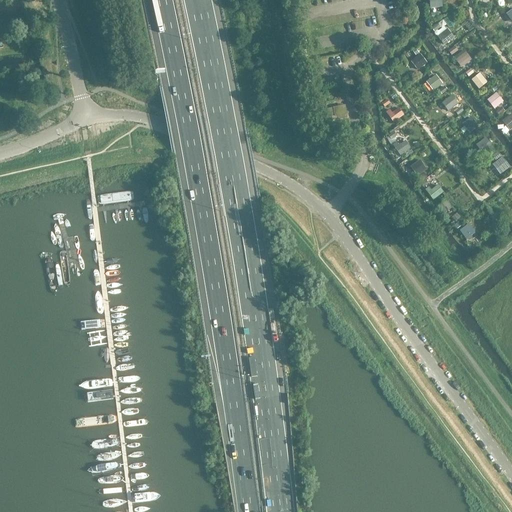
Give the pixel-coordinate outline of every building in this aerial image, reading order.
[(442,7),(440,0),(424,0),(426,9),(442,7)] [(445,20),(433,26),(443,45),(454,39),(445,20)] [(461,67),(472,60),(465,49),(454,56),(461,67)] [(418,71),(428,64),(421,53),(411,60),(418,71)] [(487,84),(476,70),(466,78),(477,93),(487,84)] [(441,84),(429,74),(419,84),(432,95),(441,84)] [(497,92),(487,99),(495,109),(504,101),(497,92)] [(442,101),(448,110),(458,104),(453,94),(442,101)] [(407,111),(400,102),(391,109),(398,118),(407,111)] [(347,107),(328,106),(328,119),(347,119),(347,107)] [(508,134),(511,130),(511,117),(507,112),(497,121),(508,134)] [(475,127),(463,114),(454,122),(465,135),(475,127)] [(401,156),(412,147),(402,137),(392,146),(401,156)] [(476,144),(483,153),(493,145),(486,137),(476,144)] [(489,164),(502,181),(511,173),(511,169),(501,155),(489,164)] [(432,172),(423,159),(414,166),(423,178),(432,172)] [(433,200),(444,192),(437,183),(426,190),(433,200)] [(132,193),(102,197),(102,204),(133,200),(132,193)] [(441,205),(446,212),(452,207),(448,201),(441,205)] [(460,234),(467,242),(478,233),(472,225),(465,230),(465,229),(460,233),(461,233),(460,234)]
